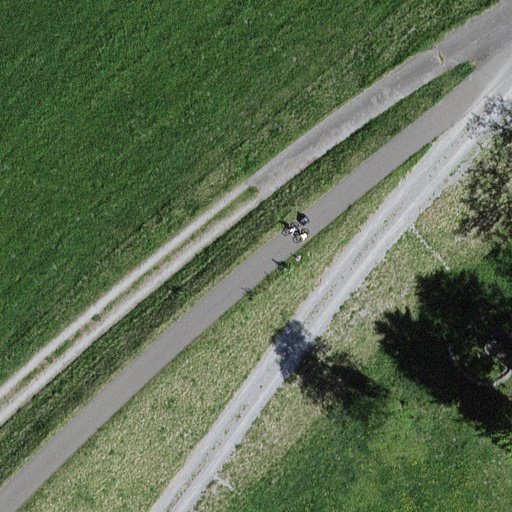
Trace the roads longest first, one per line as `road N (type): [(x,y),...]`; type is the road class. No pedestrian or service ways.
road 1 (track): [(6,511),(237,288),(511,58)]
road 2 (track): [(511,19),(438,60),(272,182),(0,414)]
road 3 (track): [(511,93),(319,313),(179,511)]
